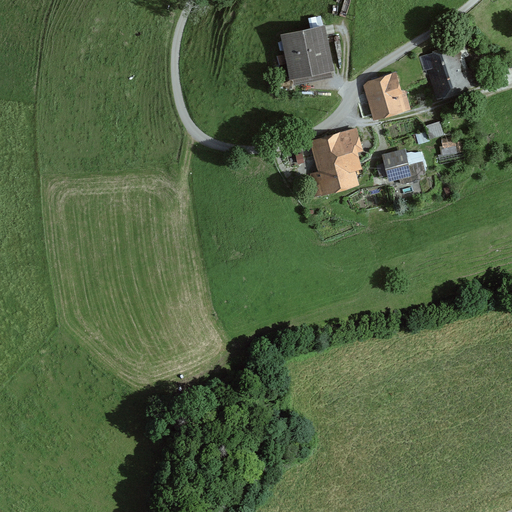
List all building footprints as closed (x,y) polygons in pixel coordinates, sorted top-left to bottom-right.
[(326,35),(336,33),(334,24),(284,34),(293,77),(332,69),(326,35)] [(474,82),(469,66),(459,69),(455,59),(467,54),(462,39),(445,45),(446,50),(430,55),(430,54),(421,57),(429,78),(437,75),(439,80),(435,81),(440,94),(474,82)] [(365,84),(374,115),(407,104),(403,92),(401,93),(400,89),(399,90),(394,73),(369,80),(365,84)] [(425,125),(431,138),(445,133),(439,119),(425,125)] [(340,134),(339,132),(316,139),(311,143),(319,171),(316,172),(319,185),(310,188),(312,195),(321,192),(320,190),(352,182),(347,163),(357,160),(355,151),(361,144),(357,129),(340,134)] [(418,146),(428,142),(425,133),(415,137),(418,146)] [(398,176),(401,185),(419,181),(415,165),(421,164),(419,155),(406,159),(405,155),(384,161),(385,164),(378,166),(381,176),(388,174),(389,178),(398,176)]
